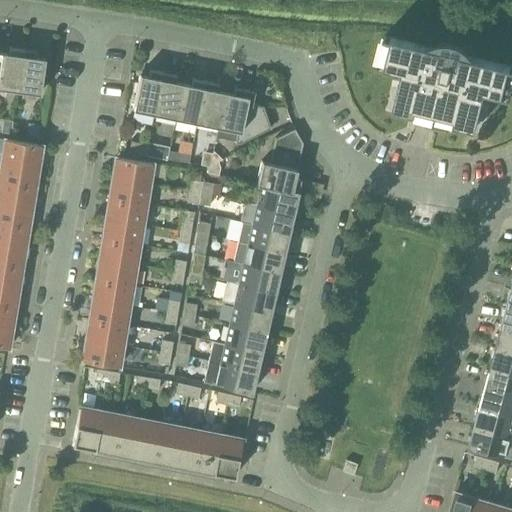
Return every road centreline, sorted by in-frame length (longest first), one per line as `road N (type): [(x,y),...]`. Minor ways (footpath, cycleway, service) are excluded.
road 1 (residential): [(21,511),(103,22)]
road 2 (residential): [(323,511),(277,477),(276,444),(347,158)]
road 3 (residential): [(494,192),(413,491),(391,511)]
road 4 (residential): [(347,158),(319,126),(283,58),(103,22)]
road 5 (residential): [(494,192),(415,193),(347,158)]
